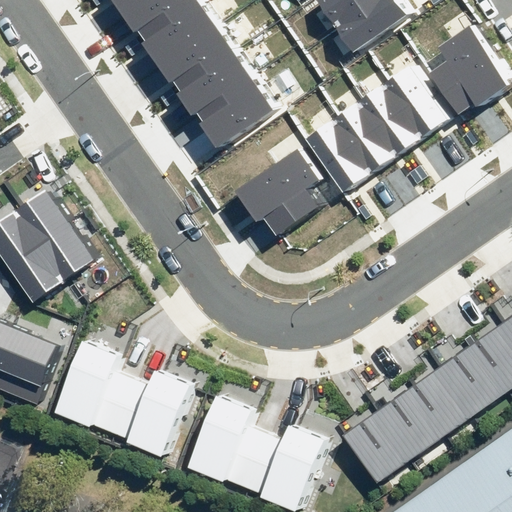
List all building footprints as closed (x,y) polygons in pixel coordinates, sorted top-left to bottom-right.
[(210,0),(131,0),(232,145),(285,108),(210,0)] [(332,0),(366,47),(418,11),(409,0),(332,0)] [(477,0),(488,14),(508,0),(477,0)] [(458,59),(441,71),(472,113),(488,101),(491,104),(511,89),(511,69),(480,27),(450,49),(458,59)] [(422,63),(317,138),(355,191),(460,116),(422,63)] [(310,146),(251,187),(274,219),(278,216),(290,233),(331,204),(321,189),(334,180),(310,146)] [(60,183),(30,203),(79,274),(109,253),(60,183)] [(30,203),(0,223),(0,224),(49,295),(79,274),(30,203)] [(0,378),(58,401),(81,342),(0,310),(0,378)] [(511,325),(486,344),(511,381),(511,325)] [(131,349),(97,335),(66,407),(120,429),(144,372),(124,364),(131,349)] [(511,391),(511,381),(486,344),(454,367),(485,411),(511,391)] [(161,379),(144,372),(120,429),(173,452),(204,379),(167,364),(161,379)] [(485,411),(454,367),(422,390),(453,433),(485,411)] [(266,402),(232,388),(201,460),(255,483),(279,425),(259,417),(266,402)] [(453,433),(422,390),(390,412),(421,456),(453,433)] [(421,456),(390,412),(358,435),(390,479),(421,456)] [(296,433),(279,425),(255,483),(308,505),(339,433),(303,417),(296,433)] [(511,511),(511,444),(415,511),(511,511)]
